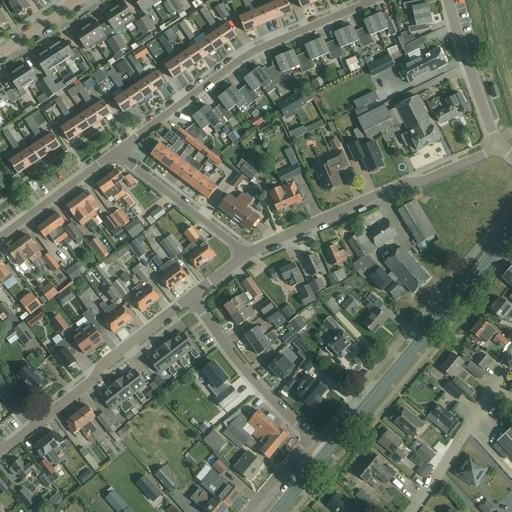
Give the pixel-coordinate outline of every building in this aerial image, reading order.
[(25,0),(7,0),(17,15),(30,7),(25,0)] [(153,6),(148,0),(134,0),(143,12),(153,6)] [(177,12),(169,0),(163,4),(171,16),(177,12)] [(169,0),(177,12),(182,8),(183,8),(178,0),(169,0)] [(195,0),(192,3),(196,9),(203,4),(200,0),(195,0)] [(252,6),(249,0),(242,0),(246,9),(249,8),(252,7),(252,6)] [(266,0),(269,6),(263,8),(269,22),(281,17),(275,3),(274,3),(273,0),(266,0)] [(287,0),(281,0),(275,3),(281,17),(293,12),(287,0)] [(414,17),(431,13),(429,4),(422,5),(420,0),(419,0),(403,4),(404,9),(412,7),(414,17)] [(136,21),(134,18),(124,2),(114,8),(124,24),(126,27),(136,21)] [(215,8),(222,20),(228,15),(221,4),(215,8)] [(152,21),(158,19),(155,7),(148,9),(152,21)] [(206,19),(211,15),(205,7),(200,10),(206,19)] [(252,7),(249,8),(251,13),(257,27),(269,22),(263,8),(256,11),(252,7)] [(124,24),(114,8),(104,15),(114,31),(124,24)] [(181,19),(187,15),(182,8),(177,12),(181,19)] [(257,27),(251,13),(239,18),(245,32),(257,27)] [(381,13),(372,17),(379,32),(387,28),(390,36),(396,33),(387,13),(382,15),(381,13)] [(431,13),(414,17),(416,25),(408,27),(410,33),(427,29),(426,24),(433,22),(431,13)] [(147,15),(141,19),(150,32),(156,28),(147,15)] [(217,24),(211,15),(206,19),(212,28),(217,24)] [(379,32),(372,17),(364,21),(366,27),(362,29),(368,45),(374,43),(370,36),(379,32)] [(150,32),(141,19),(135,23),(143,36),(150,32)] [(108,39),(106,36),(95,20),(85,27),(96,43),(97,45),(98,46),(108,39)] [(185,33),(190,30),(184,21),(179,24),(185,33)] [(228,24),(217,31),(225,43),(236,36),(228,24)] [(343,29),(349,45),(358,41),(361,48),(366,46),(359,30),(355,32),(352,25),(343,29)] [(97,45),(96,43),(85,27),(75,33),(86,49),(90,46),(91,48),(97,45)] [(171,42),(177,38),(171,29),(165,33),(171,42)] [(349,45),(343,29),(334,33),(337,39),(332,41),(339,57),(344,55),(341,48),(349,45)] [(190,30),(185,33),(191,42),(193,40),(196,38),(190,30)] [(217,31),(207,38),(215,50),(225,43),(217,31)] [(407,35),(406,31),(401,33),(405,43),(415,39),(413,33),(407,35)] [(113,38),(121,51),(126,47),(118,35),(113,38)] [(164,47),(169,44),(163,35),(158,39),(164,47)] [(405,46),(407,48),(403,50),(406,55),(419,49),(419,46),(428,42),(425,35),(405,46)] [(121,51),(113,38),(107,41),(116,54),(121,51)] [(215,50),(207,38),(196,45),(205,57),(215,50)] [(314,41),(320,57),(328,53),(331,61),(337,58),(330,42),(325,44),(323,38),(314,41)] [(402,38),(397,40),(394,41),(399,52),(406,48),(402,38)] [(72,52),(64,40),(55,46),(65,61),(69,58),(71,60),(73,62),(81,56),(76,49),(72,52)] [(191,48),(186,52),(194,64),(205,57),(196,45),(193,40),(191,42),(188,44),(191,48)] [(320,57),(314,41),(304,45),(307,52),(302,54),(309,70),(314,68),(311,60),(320,57)] [(104,53),(110,50),(106,43),(101,46),(104,53)] [(169,44),(164,47),(170,55),(172,54),(175,52),(169,44)] [(55,46),(45,53),(55,68),(61,64),(63,68),(68,65),(65,61),(55,46)] [(148,53),(144,47),(138,50),(143,57),(148,53)] [(438,48),(419,57),(400,67),(409,83),(447,64),(438,48)] [(178,50),(175,52),(172,54),(184,71),(194,64),(186,52),(181,55),(178,50)] [(293,50),(284,53),(290,68),(299,65),(302,73),(307,71),(300,54),(296,56),(293,50)] [(55,68),(45,53),(36,59),(47,76),(51,73),(53,75),(57,72),(55,68)] [(277,60),(271,62),(275,72),(281,82),(285,80),(283,75),(291,72),(290,68),(284,53),(275,57),(277,60)] [(170,55),(168,56),(171,62),(165,66),(173,79),(184,71),(172,54),(170,55)] [(134,67),(139,64),(133,55),(128,59),(134,67)] [(387,68),(394,65),(388,55),(367,66),(372,76),(378,72),(377,69),(385,65),(387,68)] [(89,69),(85,62),(80,66),(84,72),(89,69)] [(360,68),(358,62),(348,66),(351,72),(360,68)] [(27,64),(18,70),(28,85),(32,82),(34,84),(38,81),(27,64)] [(145,73),(139,64),(134,67),(140,76),(142,74),(143,74),(145,73)] [(271,75),(265,66),(261,69),(259,67),(251,72),(261,86),(268,94),(275,89),(274,86),(277,84),(271,75)] [(113,69),(108,72),(114,81),(119,78),(113,69)] [(28,85),(18,70),(9,76),(17,89),(13,92),(18,100),(27,94),(23,88),(28,85)] [(71,71),(61,77),(67,86),(77,80),(71,71)] [(156,72),(146,79),(154,91),(165,84),(156,72)] [(261,86),(251,72),(243,78),(247,84),(243,87),(254,101),(259,97),(254,91),(261,86)] [(84,86),(90,83),(95,93),(100,91),(92,74),(81,79),(84,86)] [(138,77),(141,82),(135,86),(144,98),(154,91),(146,79),(143,74),(142,74),(140,76),(138,77)] [(44,80),(53,95),(58,92),(49,77),(44,80)] [(125,86),(119,78),(114,81),(115,82),(120,90),(125,86)] [(320,78),(314,81),(317,88),(323,86),(320,78)] [(53,95),(44,80),(39,83),(48,98),(53,95)] [(81,83),(75,87),(81,95),(86,92),(81,83)] [(13,92),(12,90),(5,94),(0,85),(0,103),(3,101),(5,103),(9,100),(12,104),(18,100),(13,92)] [(167,100),(175,93),(169,85),(160,91),(167,100)] [(500,96),(496,85),(491,87),(494,97),(500,96)] [(144,98),(135,86),(125,93),(133,105),(144,98)] [(226,92),(236,105),(243,99),(248,106),(252,103),(242,89),(238,92),(233,86),(226,92)] [(304,86),(299,89),(301,92),(300,93),(302,97),(308,93),(304,86)] [(354,100),(357,108),(378,98),(374,91),(354,100)] [(86,92),(81,95),(87,104),(89,103),(92,100),(86,92)] [(236,105),(226,92),(218,98),(222,103),(218,106),(228,120),(233,116),(229,110),(236,105)] [(133,105),(125,93),(114,100),(123,112),(133,105)] [(289,101),(295,110),(306,103),(302,97),(300,93),(296,95),(288,99),(289,101)] [(308,93),(302,97),(306,103),(312,100),(308,93)] [(449,107),(436,114),(440,123),(468,109),(460,93),(446,100),(449,107)] [(417,96),(409,101),(396,107),(412,137),(410,138),(407,133),(401,136),(406,146),(409,145),(413,153),(418,150),(418,151),(440,140),(417,96)] [(60,109),(65,106),(59,97),(54,100),(59,108),(60,109)] [(92,100),(89,103),(100,120),(111,113),(103,101),(98,104),(95,99),(92,100)] [(289,101),(288,99),(279,105),(285,116),(295,110),(289,101)] [(88,111),(81,115),(89,127),(100,120),(89,103),(87,104),(84,105),(88,111)] [(30,104),(23,108),(27,113),(33,109),(30,104)] [(395,126),(402,122),(395,107),(387,111),(384,104),(357,118),(367,137),(394,124),(395,126)] [(208,105),(200,111),(210,124),(218,119),(222,125),(226,122),(216,108),(212,111),(208,105)] [(68,116),(71,114),(65,106),(60,109),(65,117),(68,116)] [(197,122),(185,131),(196,138),(199,134),(203,139),(208,136),(203,130),(210,124),(200,111),(193,117),(197,122)] [(190,122),(193,118),(181,112),(179,117),(190,122)] [(250,122),(255,128),(266,121),(261,114),(254,118),(250,122)] [(81,115),(71,121),(71,122),(79,134),(89,127),(81,115)] [(29,116),(24,120),(30,128),(35,125),(29,116)] [(65,117),(63,119),(66,124),(60,129),(68,141),(79,134),(71,122),(71,121),(68,116),(65,117)] [(282,124),(277,126),(281,138),(286,137),(282,124)] [(35,125),(30,128),(35,136),(37,135),(41,133),(35,125)] [(303,125),(288,132),(291,139),(307,132),(303,125)] [(355,130),(358,138),(364,135),(360,127),(355,130)] [(190,135),(180,128),(176,133),(180,136),(187,142),(189,139),(188,138),(190,135)] [(14,139),(8,130),(3,134),(9,142),(14,139)] [(41,133),(37,135),(49,154),(60,147),(51,134),(48,137),(44,131),(41,133)] [(164,137),(174,144),(179,138),(169,131),(164,137)] [(235,131),(228,136),(233,143),(240,138),(235,131)] [(32,139),(36,144),(30,148),(39,161),(49,154),(37,135),(35,136),(32,139)] [(197,141),(190,135),(188,138),(189,139),(187,142),(193,146),(197,141)] [(14,139),(9,142),(14,150),(16,149),(19,147),(14,139)] [(161,162),(170,169),(179,157),(175,154),(183,143),(178,139),(172,147),(161,162)] [(373,172),(378,170),(378,168),(383,166),(380,159),(382,158),(375,141),(364,146),(361,140),(348,145),(356,162),(363,159),(369,172),(372,171),(373,172)] [(197,141),(193,146),(200,152),(202,149),(201,148),(203,145),(197,141)] [(150,154),(161,162),(172,147),(169,144),(166,147),(160,142),(150,154)] [(22,145),(19,147),(16,149),(20,155),(28,167),(39,161),(30,148),(26,151),(22,145)] [(210,150),(203,145),(201,148),(202,149),(200,152),(205,156),(210,150)] [(213,157),(215,155),(210,150),(205,156),(213,161),(215,158),(213,157)] [(348,165),(342,151),(326,158),(329,165),(316,170),(321,182),(324,181),(328,190),(342,184),(336,171),(348,165)] [(20,155),(9,162),(18,174),(28,167),(20,155)] [(179,157),(170,169),(179,177),(189,165),(193,159),(188,155),(184,161),(179,157)] [(219,166),(223,160),(215,155),(213,157),(215,158),(213,161),(219,166)] [(294,157),(289,160),(292,166),(297,163),(294,157)] [(189,165),(179,177),(189,184),(198,172),(194,169),(198,163),(193,159),(189,165)] [(259,171),(246,161),(239,171),(252,180),(259,171)] [(292,166),(277,174),(282,183),(291,178),(302,172),(298,163),(297,163),(292,166)] [(117,169),(107,177),(117,190),(122,186),(119,182),(124,178),(117,169)] [(203,176),(198,172),(189,184),(198,191),(208,180),(211,176),(206,172),(203,176)] [(237,188),(245,177),(239,173),(231,184),(237,188)] [(107,177),(96,184),(103,194),(103,193),(107,198),(112,194),(117,190),(107,177)] [(291,178),(282,183),(283,186),(284,186),(287,194),(292,204),(297,202),(297,203),(301,201),(301,200),(302,200),(301,198),(304,197),(300,190),(298,191),(297,189),(297,190),(293,181),(291,178)] [(208,180),(198,191),(208,199),(217,187),(208,180)] [(240,186),(246,190),(250,185),(243,181),(240,186)] [(122,186),(117,190),(122,197),(127,193),(122,186)] [(277,189),(270,192),(271,194),(273,200),(278,211),(292,204),(287,194),(284,186),(283,186),(277,189)] [(192,196),(194,191),(187,188),(184,193),(192,196)] [(117,190),(112,194),(116,201),(122,197),(117,190)] [(87,191),(77,199),(92,219),(97,215),(94,211),(100,207),(87,191)] [(236,220),(246,208),(252,200),(242,192),(236,200),(229,194),(219,207),(236,220)] [(130,208),(135,204),(129,196),(124,200),(130,208)] [(77,199),(67,206),(82,226),(92,219),(77,199)] [(436,234),(415,199),(398,210),(418,244),(436,234)] [(145,219),(149,224),(164,213),(159,206),(149,214),(150,215),(145,219)] [(246,208),(236,220),(249,230),(259,218),(246,208)] [(112,214),(116,219),(122,227),(127,233),(134,228),(129,222),(120,209),(112,214)] [(175,220),(174,220),(177,224),(185,218),(177,209),(170,214),(175,220)] [(58,213),(48,220),(58,234),(63,230),(60,226),(65,222),(58,213)] [(119,226),(111,216),(103,222),(111,232),(114,236),(115,235),(118,240),(125,234),(122,230),(119,226)] [(386,219),(366,232),(377,248),(398,235),(386,219)] [(48,220),(37,228),(44,237),(49,234),(52,238),(58,234),(48,220)] [(84,241),(80,236),(81,235),(72,223),(64,228),(74,241),(75,240),(78,245),(84,241)] [(200,236),(193,227),(192,226),(183,233),(192,244),(206,261),(215,254),(206,242),(201,236),(200,236)] [(151,246),(158,242),(150,228),(143,232),(151,246)] [(377,248),(366,232),(364,229),(347,241),(359,259),(361,257),(362,258),(366,255),(367,256),(377,248)] [(63,230),(58,234),(63,241),(68,236),(63,230)] [(58,234),(52,238),(57,245),(63,241),(58,234)] [(179,255),(184,250),(171,234),(166,238),(179,255)] [(42,255),(40,252),(41,252),(28,235),(18,242),(32,262),(42,255)] [(179,255),(166,238),(160,243),(173,260),(179,256),(179,255)] [(97,239),(90,243),(102,260),(109,255),(97,239)] [(139,259),(146,253),(135,240),(128,245),(139,259)] [(32,262),(18,242),(8,250),(15,259),(20,266),(25,262),(28,266),(32,262)] [(192,244),(185,249),(189,254),(187,256),(196,268),(206,261),(192,244)] [(338,252),(335,245),(325,250),(332,266),(347,259),(343,250),(338,252)] [(155,249),(159,257),(165,254),(161,246),(155,249)] [(430,277),(401,246),(384,262),(392,270),(387,275),(395,283),(399,278),(400,279),(396,282),(395,282),(389,288),(395,294),(401,288),(400,287),(401,287),(404,285),(403,285),(404,284),(413,293),(430,277)] [(114,256),(117,260),(128,251),(125,248),(114,256)] [(54,272),(60,267),(49,253),(43,258),(54,272)] [(305,256),(306,258),(304,259),(311,276),(321,271),(322,275),(326,273),(321,263),(318,264),(314,255),(312,256),(311,254),(305,256)] [(116,260),(113,256),(107,261),(104,263),(106,266),(109,264),(110,265),(116,260)] [(13,277),(5,266),(6,266),(0,258),(0,279),(3,284),(8,280),(13,277)] [(172,260),(169,262),(169,261),(164,265),(178,282),(187,275),(178,263),(176,265),(172,260)] [(65,271),(73,281),(86,271),(79,261),(65,271)] [(143,282),(150,276),(140,263),(133,269),(143,282)] [(294,263),(288,266),(287,263),(280,266),(279,266),(270,270),(274,279),(283,275),(285,280),(285,279),(286,283),(290,281),(292,286),(302,282),(299,274),(299,273),(294,263)] [(178,282),(164,265),(159,269),(164,274),(159,278),(169,290),(178,282)] [(98,266),(93,269),(108,289),(113,285),(98,266)] [(379,266),(377,268),(368,276),(368,277),(381,291),(392,281),(379,266)] [(510,269),(502,277),(511,286),(511,268),(510,268),(510,269)] [(342,269),(331,274),(335,283),(346,278),(342,269)] [(93,280),(88,274),(84,276),(89,283),(93,280)] [(123,297),(130,292),(119,278),(113,284),(123,297)] [(262,295),(251,278),(244,283),(255,300),(262,295)] [(325,288),(321,278),(308,283),(309,284),(313,294),(325,288)] [(150,285),(148,287),(145,283),(143,284),(141,282),(136,286),(150,304),(160,297),(150,285)] [(309,284),(302,287),(306,296),(300,299),(303,306),(316,300),(313,294),(309,284)] [(122,297),(113,285),(105,291),(114,303),(122,297)] [(150,304),(136,286),(132,290),(136,295),(132,299),(141,311),(150,304)] [(48,301),(57,294),(53,288),(44,296),(48,301)] [(63,294),(68,300),(74,295),(69,289),(63,294)] [(31,293),(24,299),(28,305),(25,308),(30,315),(41,306),(31,293)] [(245,293),(238,297),(225,306),(232,316),(245,307),(251,302),(245,293)] [(367,307),(372,311),(362,324),(374,334),(388,317),(379,310),(384,304),(371,293),(366,299),(370,303),(367,307)] [(511,308),(511,307),(500,297),(495,304),(494,303),(491,307),(491,308),(490,309),(502,320),(506,315),(511,317),(511,308)] [(269,300),(259,307),(264,314),(274,307),(269,300)] [(347,308),(353,313),(360,305),(354,300),(347,308)] [(12,314),(13,313),(4,302),(0,305),(0,308),(15,326),(19,322),(12,314)] [(114,303),(108,308),(122,326),(131,318),(122,306),(119,309),(114,303)] [(288,305),(283,309),(289,317),(294,312),(288,305)] [(246,309),(245,307),(232,316),(238,325),(252,317),(251,315),(254,313),(250,306),(246,309)] [(304,321),(316,315),(311,307),(299,314),(304,321)] [(122,326),(108,308),(104,311),(108,317),(104,320),(113,333),(122,326)] [(273,322),(277,328),(286,322),(276,308),(265,316),(270,324),(273,322)] [(40,309),(25,320),(30,327),(45,316),(40,309)] [(103,340),(92,325),(97,322),(88,311),(83,315),(88,322),(79,329),(94,348),(96,346),(97,347),(102,343),(101,342),(103,340)] [(61,332),(67,328),(58,316),(52,321),(61,332)] [(297,316),(290,322),(299,333),(306,326),(297,316)] [(328,345),(329,345),(325,348),(331,354),(334,351),(342,359),(356,345),(343,331),(329,316),(323,322),(334,333),(335,331),(339,335),(328,345)] [(469,337),(476,343),(480,339),(485,344),(493,335),(496,337),(493,340),(502,348),(508,342),(499,335),(500,333),(491,325),(490,326),(481,319),(471,332),(472,333),(469,337)] [(0,335),(1,337),(15,326),(10,320),(0,327),(0,335)] [(35,337),(24,323),(13,331),(24,345),(35,337)] [(252,345),(265,336),(264,334),(267,332),(263,325),(259,328),(258,326),(245,335),(252,345)] [(94,348),(79,329),(70,335),(85,355),(87,353),(88,354),(93,350),(92,349),(94,348)] [(298,334),(293,329),(282,339),(287,346),(299,336),(298,334)] [(182,333),(171,341),(183,356),(190,350),(192,353),(191,354),(195,359),(200,356),(194,348),(188,340),(189,339),(186,335),(184,336),(182,333)] [(252,345),(258,355),(275,344),(274,342),(279,340),(274,333),(270,335),(269,333),(265,336),(252,345)] [(76,361),(66,348),(68,347),(63,340),(51,348),(66,368),(76,361)] [(183,356),(171,341),(159,350),(171,365),(179,359),(181,361),(179,362),(184,368),(189,364),(183,356)] [(306,346),(297,353),(304,360),(309,354),(311,352),(306,346)] [(171,365),(159,350),(148,359),(160,374),(168,368),(170,370),(168,371),(173,376),(178,373),(171,365)] [(489,359),(481,352),(474,362),(481,368),(489,359)] [(36,369),(41,364),(42,363),(32,353),(26,358),(36,369)] [(303,362),(300,365),(308,371),(313,365),(320,371),(323,367),(323,366),(309,354),(304,360),(303,362)] [(464,356),(460,360),(453,354),(441,368),(451,377),(461,364),(480,380),(485,374),(464,356)] [(289,372),(294,367),(283,355),(278,360),(278,361),(277,360),(269,366),(282,380),(289,373),(288,372),(289,371),(289,372)] [(227,389),(222,383),(228,379),(213,362),(203,371),(213,382),(212,382),(222,394),(218,397),(224,403),(234,394),(229,388),(227,389)] [(37,395),(48,384),(29,364),(18,376),(32,390),(30,392),(34,395),(36,394),(37,395)] [(319,371),(324,379),(329,377),(324,369),(319,371)] [(123,378),(134,394),(140,402),(140,401),(145,398),(141,392),(139,393),(138,391),(146,385),(134,370),(123,378)] [(298,395),(297,396),(298,396),(296,398),(303,404),(305,402),(311,407),(314,404),(316,406),(321,399),(320,397),(326,390),(325,389),(328,386),(321,380),(319,384),(308,374),(294,391),(298,395)] [(154,379),(162,389),(166,386),(159,376),(154,379)] [(134,394),(123,378),(111,387),(129,410),(134,407),(130,401),(128,402),(127,399),(134,394)] [(292,378),(286,384),(291,388),(296,382),(292,378)] [(461,380),(457,385),(466,393),(470,388),(461,380)] [(154,382),(149,385),(152,389),(156,394),(161,390),(154,382)] [(1,388),(5,393),(0,397),(4,402),(10,397),(10,398),(14,395),(6,384),(1,388)] [(455,386),(449,392),(457,399),(463,393),(455,386)] [(129,410),(111,387),(100,396),(112,411),(120,405),(122,407),(121,408),(125,414),(129,410)] [(152,389),(146,394),(150,399),(156,394),(152,389)] [(198,404),(206,417),(218,409),(210,396),(198,404)] [(10,397),(4,402),(11,411),(17,407),(10,398),(10,397)] [(79,409),(80,411),(76,414),(95,439),(100,445),(105,441),(101,436),(101,435),(90,421),(96,417),(87,406),(85,404),(79,409)] [(437,404),(427,417),(426,418),(445,434),(456,420),(437,404)] [(452,411),(463,421),(467,415),(456,406),(452,411)] [(288,438),(287,437),(288,435),(258,410),(249,421),(242,414),(234,420),(226,429),(227,430),(226,430),(238,440),(244,444),(251,436),(250,435),(251,434),(265,445),(260,451),(263,453),(262,454),(265,457),(266,456),(269,458),(278,447),(280,449),(288,438)] [(424,425),(406,410),(395,422),(413,438),(424,425)] [(128,420),(134,416),(129,411),(124,415),(128,420)] [(95,439),(76,414),(67,422),(70,425),(68,427),(73,434),(80,429),(91,443),(95,439)] [(116,431),(105,417),(103,414),(97,418),(110,435),(116,431)] [(203,424),(198,428),(202,433),(207,428),(203,424)] [(511,427),(511,429),(505,434),(497,442),(498,442),(493,447),(504,458),(502,460),(511,469),(511,427)] [(217,450),(225,442),(213,430),(203,440),(215,452),(217,450)] [(391,456),(398,463),(405,455),(398,449),(403,443),(388,430),(378,442),(392,454),(391,456)] [(68,459),(58,446),(64,441),(58,434),(57,435),(54,432),(44,439),(61,460),(63,463),(68,459)] [(455,434),(449,443),(453,445),(459,437),(455,434)] [(61,460),(44,439),(35,446),(37,450),(36,451),(42,458),(47,454),(55,465),(61,460)] [(235,443),(241,448),(244,444),(238,440),(235,443)] [(225,442),(217,450),(219,452),(227,444),(225,442)] [(416,453),(428,463),(435,455),(423,445),(416,453)] [(169,451),(173,459),(180,456),(176,447),(169,451)] [(263,463),(248,451),(235,467),(251,480),(259,470),(258,469),(263,463)] [(371,452),(363,462),(362,461),(353,471),(366,483),(371,477),(374,479),(377,477),(386,485),(392,478),(382,470),(384,467),(381,465),(383,462),(371,452)] [(85,459),(95,471),(100,468),(89,454),(84,458),(85,459)] [(469,457),(457,474),(475,486),(481,477),(478,475),(484,467),(469,457)] [(11,465),(13,467),(9,470),(14,476),(18,474),(22,480),(31,473),(35,478),(41,473),(37,469),(36,470),(29,461),(24,465),(20,459),(11,465)] [(228,468),(219,459),(212,466),(221,475),(228,468)] [(54,472),(45,460),(39,465),(48,476),(54,472)] [(424,478),(432,469),(424,462),(416,472),(424,478)] [(164,466),(154,475),(167,489),(172,484),(168,479),(172,475),(164,466)] [(228,507),(241,491),(229,481),(228,482),(226,479),(225,480),(213,470),(200,484),(215,497),(228,507)] [(45,474),(39,478),(47,488),(52,484),(45,474)] [(84,474),(79,478),(83,484),(88,480),(84,474)] [(157,490),(144,476),(136,483),(149,497),(157,490)] [(395,477),(391,481),(400,489),(404,485),(395,477)] [(0,478),(0,489),(3,493),(8,488),(0,478)] [(27,508),(36,501),(24,487),(15,495),(27,508)] [(133,511),(129,508),(114,491),(105,499),(116,511),(133,511)] [(223,511),(228,507),(215,497),(214,499),(204,491),(198,498),(208,506),(205,509),(208,511),(223,511)] [(51,497),(56,502),(61,496),(56,492),(51,497)] [(338,494),(328,505),(335,511),(348,511),(353,507),(338,494)] [(373,503),(369,498),(364,503),(369,508),(373,503)] [(487,499),(480,506),(485,511),(490,511),(495,508),(487,499)]
